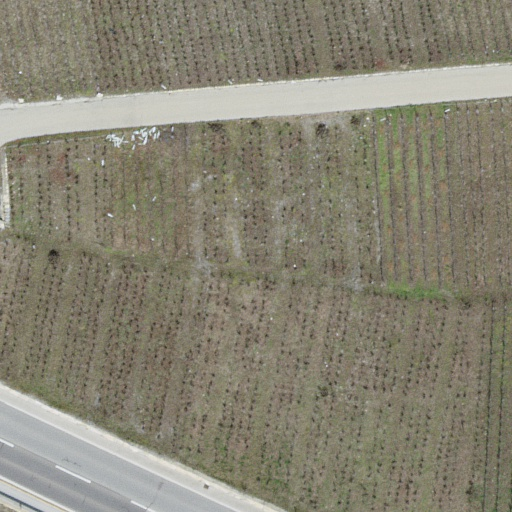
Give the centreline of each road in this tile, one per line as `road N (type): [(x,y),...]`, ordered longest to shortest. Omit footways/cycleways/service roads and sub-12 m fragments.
road 1 (unclassified): [(0,122),(511,81)]
road 2 (tertiary): [(0,439),(159,511)]
